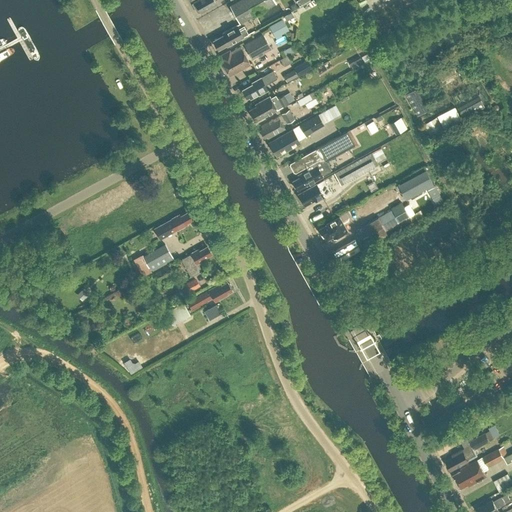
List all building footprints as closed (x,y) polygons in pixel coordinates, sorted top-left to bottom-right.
[(196,0),(194,1),(194,2),(192,3),(192,4),(197,12),(198,13),(200,12),(216,3),(213,0),(196,0)] [(274,0),(237,0),(229,5),(239,23),(275,2),(274,0)] [(282,19),(269,26),(275,37),(288,31),(282,19)] [(222,32),(223,34),(212,40),(217,49),(226,44),(227,46),(248,34),(244,27),(239,30),(236,24),(222,32)] [(262,33),(243,44),(252,60),(271,49),(262,33)] [(219,55),(220,59),(229,75),(250,64),(240,46),(230,51),(229,50),(219,55)] [(366,53),(361,56),(364,62),(369,59),(366,53)] [(298,75),(311,68),(306,59),(293,67),(298,75)] [(286,82),(297,76),(293,69),(283,75),(286,82)] [(252,83),(243,89),(247,96),(250,95),(251,97),(258,93),(259,93),(267,89),(264,85),(276,78),(272,71),(252,82),(252,83)] [(308,109),(320,102),(315,91),(297,101),(301,107),(305,104),(308,109)] [(259,104),(249,109),(255,120),(276,109),(277,109),(288,103),(283,95),(277,98),(272,100),(269,95),(258,102),(259,104)] [(323,123),(340,113),(335,104),(318,114),(318,113),(299,124),(305,136),(324,125),(323,123)] [(293,118),(290,111),(289,109),(281,114),(287,123),(294,119),(293,118)] [(260,125),(262,128),(259,130),(264,138),(267,136),(268,138),(285,129),(278,116),(260,125)] [(422,124),(430,138),(444,130),(436,116),(422,124)] [(407,128),(401,117),(389,123),(396,134),(407,128)] [(292,128),(269,142),(276,155),(300,142),(292,128)] [(322,176),(314,161),(323,157),(325,161),(354,145),(346,131),(289,163),(295,172),(305,167),(307,169),(300,173),(301,175),(292,180),(293,182),(292,184),(294,187),(296,188),(297,189),(306,185),(322,176)] [(380,147),(371,152),(377,164),(386,159),(380,147)] [(371,152),(334,173),(340,184),(377,164),(371,152)] [(147,181),(142,183),(150,200),(166,193),(163,188),(177,182),(173,174),(176,173),(172,166),(170,167),(169,164),(145,175),(147,181)] [(406,200),(433,185),(425,170),(398,185),(406,200)] [(316,183),(298,193),(304,205),(314,199),(315,201),(324,196),(323,196),(330,192),(323,180),(316,183)] [(392,209),(377,217),(354,230),(363,247),(386,233),(384,228),(398,220),(399,222),(410,216),(401,201),(390,207),(392,209)] [(171,218),(155,227),(159,235),(175,226),(177,229),(185,225),(184,223),(192,219),(188,211),(180,216),(178,214),(171,218)] [(326,224),(319,228),(323,236),(324,235),(326,239),(332,236),(333,237),(346,230),(339,216),(325,223),(326,224)] [(164,243),(143,255),(142,254),(134,258),(143,276),(173,259),(164,243)] [(203,258),(211,253),(207,246),(199,250),(198,248),(191,252),(191,253),(181,259),(185,266),(191,276),(202,270),(198,263),(204,259),(203,258)] [(158,281),(173,273),(168,265),(154,273),(158,281)] [(195,277),(174,289),(178,297),(200,286),(195,277)] [(208,290),(188,302),(191,308),(212,297),(214,301),(222,296),(222,295),(232,290),(227,282),(221,285),(220,283),(208,290)] [(84,287),(76,294),(82,301),(90,293),(84,287)] [(172,324),(189,314),(182,301),(165,311),(172,324)] [(208,319),(220,312),(215,303),(203,310),(208,319)] [(130,358),(123,362),(130,374),(137,370),(142,367),(138,361),(135,363),(132,362),(130,358)] [(490,440),(486,432),(469,442),(471,446),(466,449),(465,447),(462,449),(453,454),(452,456),(453,456),(446,460),(451,470),(469,460),(478,455),(474,449),(490,440)] [(499,448),(482,457),(488,466),(504,457),(509,455),(503,445),(499,448)] [(453,474),(461,488),(468,484),(469,485),(487,475),(478,459),(460,469),(461,470),(453,474)] [(493,479),(498,489),(511,482),(507,473),(493,479)] [(493,499),(477,508),(479,511),(494,511),(498,510),(497,507),(505,503),(510,500),(507,493),(502,496),(493,501),(493,499)]
